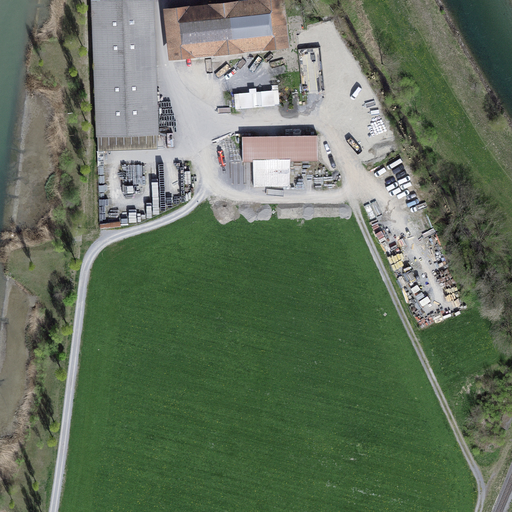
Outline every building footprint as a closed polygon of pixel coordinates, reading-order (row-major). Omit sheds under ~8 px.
[(94,0),(94,1),(92,1),(97,135),(158,133),(158,125),(152,0),(94,0)] [(169,12),(173,55),(285,43),(280,0),(169,12)] [(97,151),(159,149),(158,133),(97,135),(97,151)] [(242,137),(243,162),(318,160),(318,135),(242,137)] [(511,412),(506,410),(499,426),(508,429),(511,418),(511,412)]
